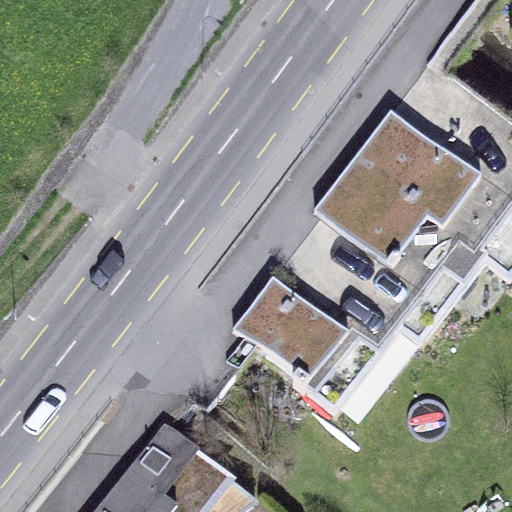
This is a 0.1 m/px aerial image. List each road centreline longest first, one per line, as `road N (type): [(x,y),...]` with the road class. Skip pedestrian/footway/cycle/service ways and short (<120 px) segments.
road 1 (primary): [(331,0),(0,431)]
road 2 (track): [(162,229),(103,165),(196,0)]
